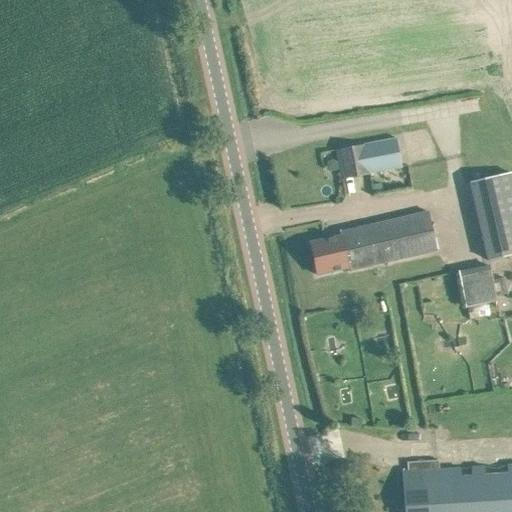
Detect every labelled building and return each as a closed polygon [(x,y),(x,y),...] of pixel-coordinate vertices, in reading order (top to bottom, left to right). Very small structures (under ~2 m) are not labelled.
[(402,167),(397,139),(366,145),(371,173),(402,167)] [(511,179),(510,172),(469,181),(489,260),(511,254),(511,179)] [(428,212),(359,228),(339,233),(340,236),(347,271),(366,267),(437,250),(428,212)] [(316,275),(346,268),(340,236),(309,243),(316,275)] [(495,266),(463,269),(467,305),(498,302),(495,266)] [(407,471),(401,471),(404,511),(511,511),(511,463),(440,469),(439,460),(408,462),(409,471),(407,471)]
